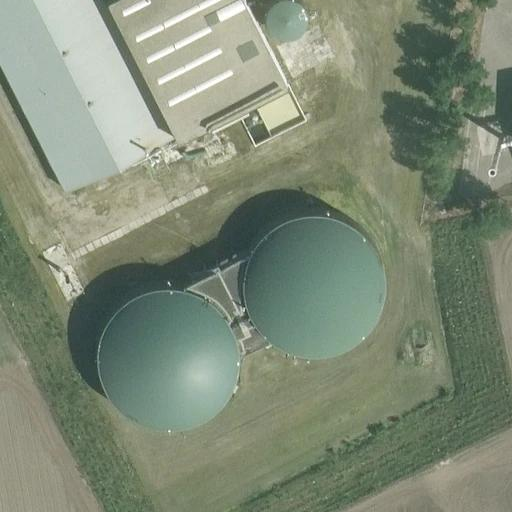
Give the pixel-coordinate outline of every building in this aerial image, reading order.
[(0,0),(0,59),(65,188),(172,134),(104,0),(0,0)] [(248,0),(104,0),(172,134),(287,76),(248,0)] [(414,31),(430,31),(429,9),(413,10),(414,31)] [(293,73),(330,56),(325,45),(288,62),(293,73)] [(242,274),(241,281),(242,287),(242,293),(244,299),(246,305),(248,311),(251,317),(254,322),(258,327),(263,332),(267,336),(272,340),(278,343),(283,346),(289,349),(295,351),(301,352),(307,353),(314,353),(320,353),(326,352),(333,351),(339,349),(344,346),(350,343),(355,340),(360,336),(365,332),(369,327),(373,322),(377,317),(379,311),(382,305),(384,299),(385,293),(386,287),(386,281),(386,274),(385,268),(384,262),(382,256),(379,250),(377,244),(373,239),(369,234),(365,229),(360,225),(355,221),(350,218),(344,215),(339,213),(333,211),(326,209),(320,208),(314,208),(307,209),(301,209),(295,211),(289,213),(283,215),(278,218),(272,221),(267,225),(263,229),(258,234),(254,239),(251,244),(248,250),(246,256),(244,262),(242,268),(242,274)] [(91,348),(91,354),(91,360),(92,367),(94,373),(95,379),(98,385),(101,390),(104,396),(108,401),(112,405),(117,410),(122,413),(127,417),(133,420),(139,422),(145,424),(151,425),(157,426),(164,427),(170,426),(176,425),(182,424),(188,422),(194,420),(200,417),(205,413),(210,410),(215,405),(219,401),(223,396),(224,393),(225,392),(226,390),(227,389),(228,387),(229,386),(229,385),(230,384),(231,382),(232,379),(234,373),(235,367),(236,360),(236,354),(236,348),(235,342),(234,335),(232,329),(229,323),(226,318),(223,313),(219,308),(215,303),(210,299),(205,295),(200,291),(194,288),(188,286),(182,284),(176,283),(170,282),(164,282),(157,282),(151,283),(145,284),(139,286),(133,288),(127,291),(122,295),(117,299),(112,303),(108,308),(104,313),(101,318),(98,323),(95,329),(94,335),(92,342),(91,348)]
